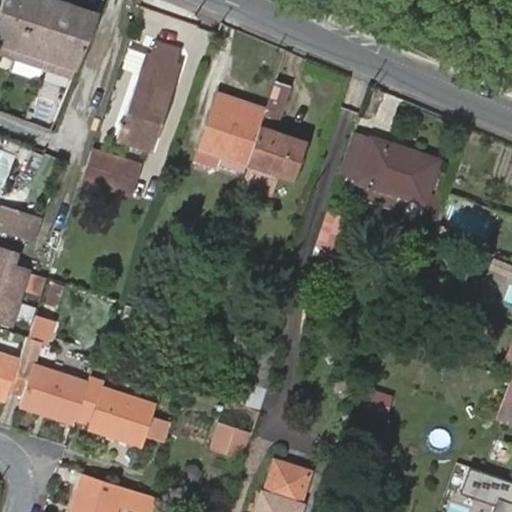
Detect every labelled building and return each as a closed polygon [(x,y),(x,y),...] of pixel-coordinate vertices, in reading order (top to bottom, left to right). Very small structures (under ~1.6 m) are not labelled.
[(0,54),(14,59),(35,0),(1,0),(0,5),(0,54)] [(43,68),(66,4),(54,0),(35,0),(14,59),(43,68)] [(71,78),(96,14),(66,4),(43,68),(71,78)] [(151,55),(146,54),(117,136),(153,148),(180,65),(177,64),(182,50),(155,41),(151,55)] [(264,110),(246,165),(292,180),(305,142),(275,132),(289,88),(274,82),(264,110)] [(218,164),(243,172),(246,165),(264,110),(219,95),(196,164),(216,171),(218,164)] [(370,138),(351,132),(337,175),(356,181),(370,138)] [(438,161),(370,138),(356,181),(367,185),(395,195),(423,204),(438,161)] [(117,159),(91,150),(82,178),(108,187),(117,159)] [(395,195),(367,185),(362,198),(391,207),(395,195)] [(0,203),(0,233),(37,245),(46,218),(0,203)] [(325,212),(313,248),(335,255),(347,219),(325,212)] [(0,326),(28,336),(37,309),(8,300),(20,263),(0,256),(0,326)] [(488,298),(492,288),(457,275),(450,295),(471,302),(475,294),(488,298)] [(64,286),(53,282),(42,316),(53,320),(64,286)] [(124,306),(111,343),(127,349),(140,310),(124,306)] [(489,354),(486,360),(511,369),(511,338),(509,348),(496,344),(492,355),(489,354)] [(259,342),(249,372),(266,377),(277,348),(259,342)] [(9,392),(20,360),(0,353),(0,401),(6,403),(9,392)] [(86,382),(20,360),(9,392),(21,396),(18,407),(71,424),(73,420),(86,382)] [(86,382),(73,420),(87,425),(86,429),(142,447),(155,406),(101,387),(102,382),(87,377),(86,382)] [(511,377),(511,378),(503,402),(509,404),(511,405),(511,377)] [(239,404),(260,408),(263,387),(242,384),(239,404)] [(372,391),(365,412),(387,419),(393,397),(372,391)] [(511,405),(509,404),(503,424),(511,426),(511,405)] [(242,460),(250,434),(224,426),(216,451),(242,460)] [(253,511),(301,511),(305,504),(301,503),(311,472),(273,459),(263,491),(260,490),(253,511)] [(456,493),(491,506),(489,511),(511,511),(511,481),(466,465),(456,493)] [(127,511),(140,511),(146,495),(130,489),(87,475),(83,474),(78,489),(70,511),(115,511),(117,508),(127,511)] [(149,511),(154,498),(146,495),(140,511),(149,511)]
